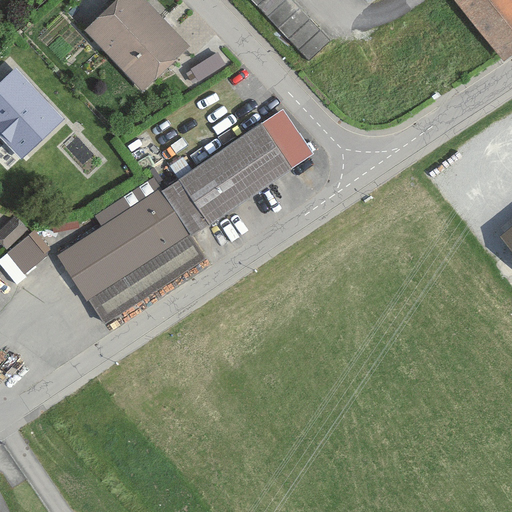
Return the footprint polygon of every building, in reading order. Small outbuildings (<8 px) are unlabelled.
[(186,47),(140,0),(115,0),(82,33),(140,92),(186,47)] [(294,0),(256,0),(305,59),(328,41),(294,0)] [(511,0),(451,0),(502,61),(511,53),(511,0)] [(0,82),(0,136),(22,159),(64,119),(14,68),(0,82)] [(281,113),(157,193),(187,238),(310,157),(281,113)] [(157,193),(148,179),(92,216),(99,227),(55,256),(85,302),(88,301),(103,324),(201,260),(187,238),(157,193)] [(23,230),(12,218),(0,228),(0,245),(3,248),(23,230)] [(511,229),(499,241),(511,256),(511,229)] [(45,254),(29,234),(6,252),(22,272),(45,254)]
